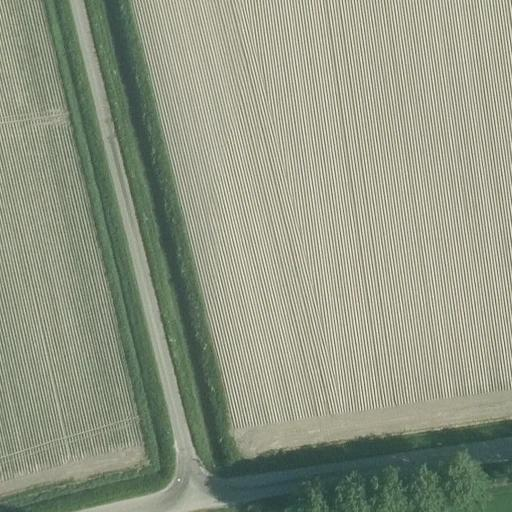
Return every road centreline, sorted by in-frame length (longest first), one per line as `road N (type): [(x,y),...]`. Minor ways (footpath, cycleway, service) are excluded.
road 1 (unclassified): [(197,497),(80,0)]
road 2 (tertiary): [(197,497),(511,451)]
